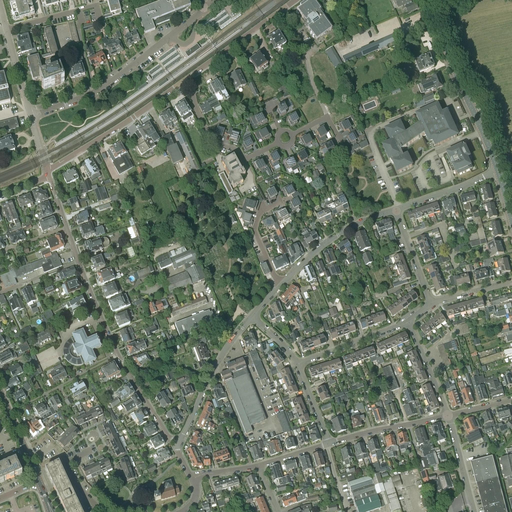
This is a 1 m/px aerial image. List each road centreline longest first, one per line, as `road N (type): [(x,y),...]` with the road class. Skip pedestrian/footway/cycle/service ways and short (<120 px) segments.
road 1 (residential): [(78,263),(121,361),(177,443)]
road 2 (residential): [(398,208),(369,133),(464,92)]
road 3 (residential): [(47,170),(190,77)]
road 4 (residential): [(177,443),(223,350),(252,316)]
road 5 (residential): [(190,77),(209,140),(248,158),(277,143)]
road 6 (residential): [(328,443),(448,416)]
